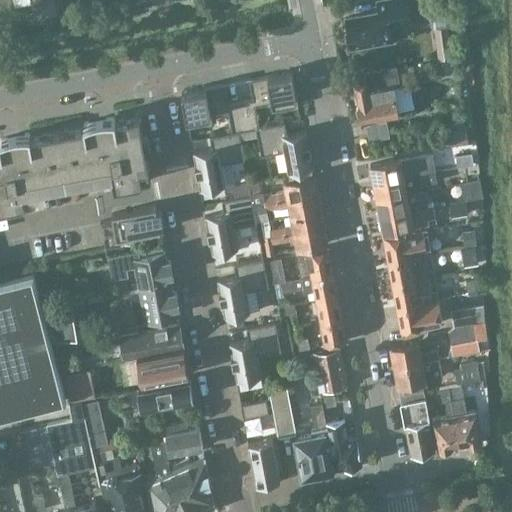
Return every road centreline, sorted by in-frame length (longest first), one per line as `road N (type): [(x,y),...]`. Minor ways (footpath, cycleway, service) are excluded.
road 1 (residential): [(393,480),(313,37)]
road 2 (residential): [(238,511),(154,70)]
road 3 (unclassified): [(154,70),(313,37)]
road 4 (unclassified): [(0,103),(154,70)]
road 5 (residential): [(249,511),(393,480)]
